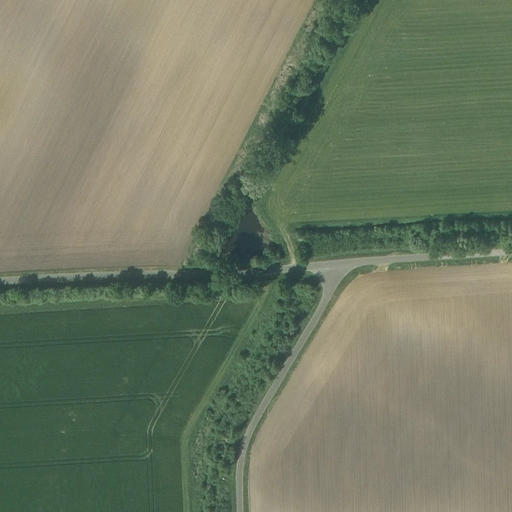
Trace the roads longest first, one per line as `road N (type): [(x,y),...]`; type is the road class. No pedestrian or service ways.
road 1 (unclassified): [(330,266),(0,282)]
road 2 (unclassified): [(241,511),(248,439),(323,303),(330,266)]
road 3 (unclassified): [(511,255),(330,266)]
